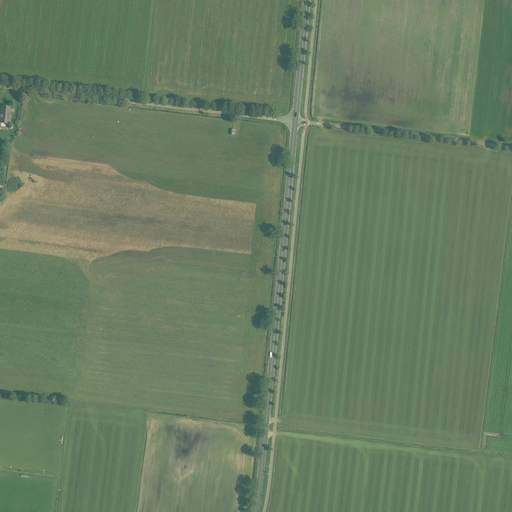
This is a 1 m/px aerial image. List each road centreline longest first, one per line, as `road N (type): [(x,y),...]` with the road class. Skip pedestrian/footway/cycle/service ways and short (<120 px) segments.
road 1 (primary): [(254,511),(295,122)]
road 2 (track): [(295,122),(0,86)]
road 3 (unclassified): [(511,148),(295,122)]
road 4 (primary): [(295,122),(307,0)]
